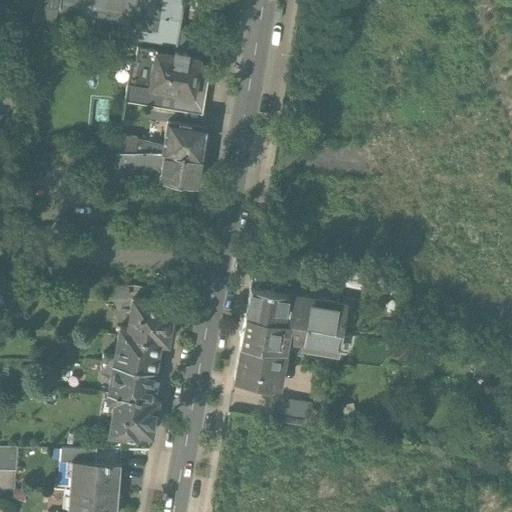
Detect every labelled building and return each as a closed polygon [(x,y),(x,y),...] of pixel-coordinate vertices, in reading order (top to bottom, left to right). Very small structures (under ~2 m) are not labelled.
[(182,0),(35,0),(31,21),(176,45),(182,0)] [(173,55),(155,52),(155,50),(136,47),(134,60),(130,60),(123,100),(201,113),(207,73),(195,71),(197,59),(184,57),(185,52),(174,50),(173,55)] [(204,125),(166,120),(163,146),(151,144),(148,142),(136,140),(136,137),(119,135),(117,152),(162,153),(198,159),(204,125)] [(117,152),(99,152),(97,182),(157,184),(158,180),(194,185),(198,159),(162,153),(117,152)] [(126,287),(102,286),(102,299),(126,299),(126,287)] [(344,303),(249,288),(245,315),(339,331),(344,303)] [(177,307),(133,299),(131,300),(126,329),(118,327),(116,338),(162,349),(169,351),(177,307)] [(339,331),(245,315),(240,344),(279,350),(281,338),(286,339),(302,341),(301,346),(336,352),(339,331)] [(162,349),(116,338),(113,356),(102,354),(101,361),(157,374),(162,349)] [(279,350),(240,344),(233,379),(278,387),(284,351),(279,350)] [(157,374),(101,361),(100,369),(111,371),(107,392),(152,402),(157,374)] [(152,402),(107,392),(106,400),(114,401),(105,436),(121,438),(120,445),(137,447),(138,441),(153,443),(160,403),(152,402)] [(301,402),(274,398),(271,418),(298,423),(301,402)] [(17,447),(3,446),(2,470),(15,471),(17,447)] [(96,450),(61,450),(60,461),(71,462),(69,486),(117,490),(119,464),(95,462),(96,450)] [(116,511),(117,490),(69,486),(66,511),(116,511)]
